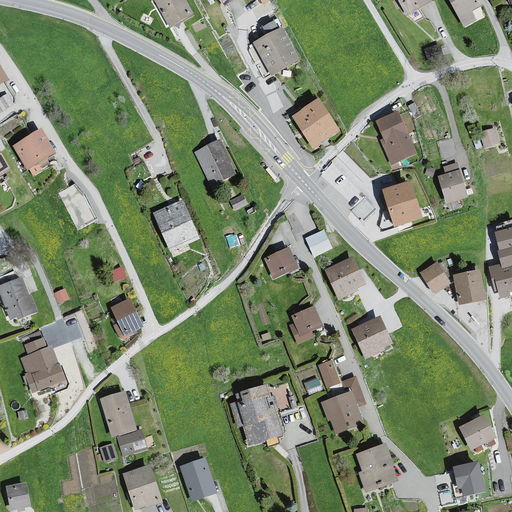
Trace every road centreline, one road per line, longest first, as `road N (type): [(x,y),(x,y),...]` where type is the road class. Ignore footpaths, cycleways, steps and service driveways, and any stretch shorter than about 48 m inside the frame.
road 1 (residential): [(433,511),(419,476),(379,433),(298,236),(302,215),(292,192)]
road 2 (residential): [(0,50),(106,218),(157,334)]
road 3 (secondary): [(307,186),(473,348),(511,402)]
road 4 (secondary): [(16,0),(103,26),(216,90)]
road 5 (residential): [(0,459),(62,424),(104,374),(157,334)]
road 6 (residential): [(157,334),(243,265),(292,192)]
road 7 (residential): [(303,180),(416,83)]
road 8 (secondary): [(303,180),(247,109),(216,90)]
road 9 (secondary): [(216,90),(301,182)]
